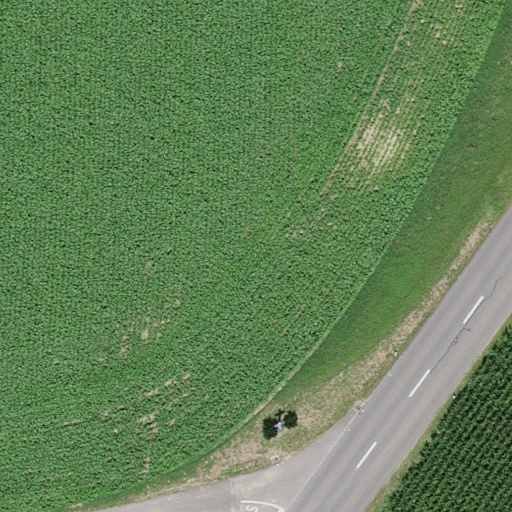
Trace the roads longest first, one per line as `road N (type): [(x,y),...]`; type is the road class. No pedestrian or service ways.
road 1 (tertiary): [(511,250),(313,511)]
road 2 (unclassified): [(302,511),(245,496),(169,511)]
